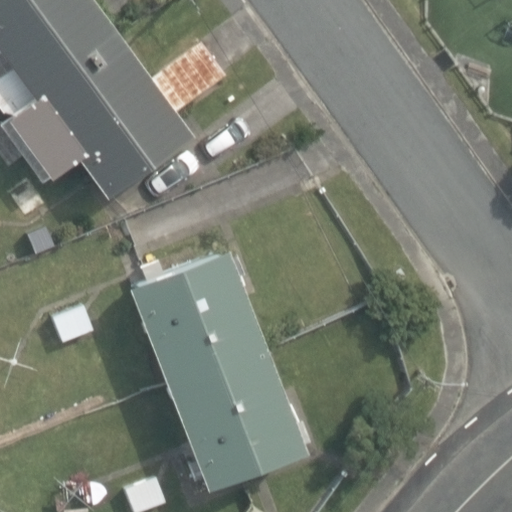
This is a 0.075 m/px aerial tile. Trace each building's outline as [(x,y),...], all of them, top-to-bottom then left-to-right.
[(147,78),(90,0),(0,0),(0,103),(7,114),(3,116),(46,175),(73,155),(101,194),(187,131),(170,108),(220,72),(197,41),(147,78)] [(6,190),(25,216),(50,198),(31,173),(6,190)] [(201,476),(204,485),(302,448),(262,344),(224,245),(162,268),(157,256),(141,263),(145,275),(128,281),(167,383),(195,458),(190,460),(196,478),(201,476)] [(51,314),(62,339),(93,327),(82,301),(51,314)] [(125,487),(134,510),(166,497),(157,474),(125,487)]
